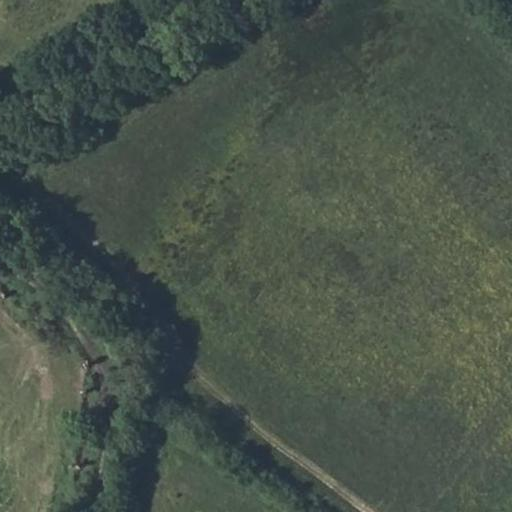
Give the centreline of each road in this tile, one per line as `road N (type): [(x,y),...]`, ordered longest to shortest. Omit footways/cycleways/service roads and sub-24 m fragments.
road 1 (track): [(0,257),(117,355),(120,402),(106,511)]
road 2 (track): [(203,0),(0,129)]
